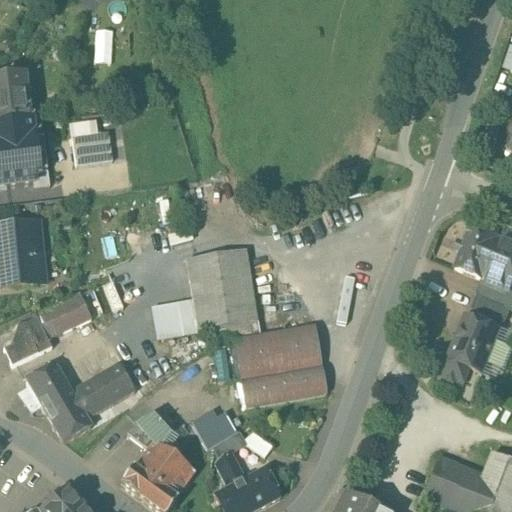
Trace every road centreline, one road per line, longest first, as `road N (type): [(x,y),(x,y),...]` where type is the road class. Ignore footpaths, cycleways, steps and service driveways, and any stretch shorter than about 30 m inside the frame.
road 1 (tertiary): [(302,511),(439,174)]
road 2 (tertiary): [(439,174),(500,0)]
road 3 (tertiary): [(0,425),(123,511)]
